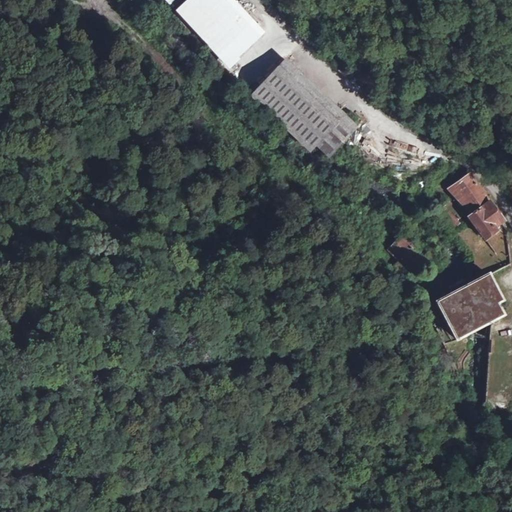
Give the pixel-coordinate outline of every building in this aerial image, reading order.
[(267,33),(236,0),(161,0),(228,70),(267,33)] [(290,57),(250,95),(298,137),(312,147),(346,113),(290,57)] [(346,113),(312,147),(330,157),(360,126),(346,113)] [(452,194),(437,212),(452,227),(457,222),(453,217),(459,211),(453,204),(457,200),(471,214),(469,217),(484,238),(496,229),(494,226),(502,220),(469,175),(448,190),(452,194)] [(424,197),(433,190),(431,186),(420,193),(424,197)] [(388,270),(411,248),(401,237),(389,248),(397,257),(393,261),(385,252),(387,251),(380,244),(368,256),(376,264),(379,261),(388,270)] [(411,248),(388,270),(397,280),(404,274),(397,266),(402,261),(409,268),(421,257),(411,248)] [(455,338),(502,313),(497,304),(502,301),(485,273),(435,300),(455,338)]
